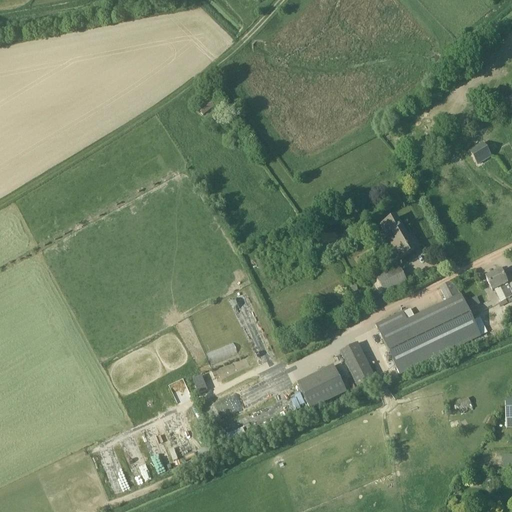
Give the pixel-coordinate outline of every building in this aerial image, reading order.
[(490,158),(482,145),(471,152),(478,165),(490,158)] [(395,219),(382,226),(400,260),(414,252),(395,219)] [(399,269),(377,279),(384,293),(406,283),(399,269)] [(501,272),(486,279),(492,293),(499,289),(505,302),(511,298),(511,289),(510,291),(501,272)] [(463,306),(451,282),(440,288),(447,302),(407,321),(403,313),(375,326),(395,366),(475,326),(465,305),(463,306)] [(475,297),(467,300),(469,307),(478,304),(475,297)] [(336,351),(353,387),(372,378),(355,342),(336,351)] [(329,366),(292,382),(303,410),(341,395),(329,366)] [(459,408),(468,404),(466,399),(457,403),(459,408)] [(458,424),(451,425),(452,435),(462,433),(461,426),(458,427),(458,424)] [(511,455),(500,456),(500,469),(511,468),(511,455)]
